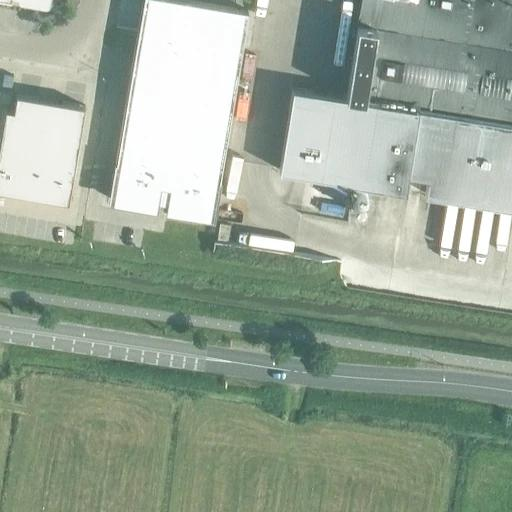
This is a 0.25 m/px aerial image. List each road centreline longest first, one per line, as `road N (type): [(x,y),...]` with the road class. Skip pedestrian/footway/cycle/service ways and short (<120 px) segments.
road 1 (secondary): [(511,393),(321,377),(0,331)]
road 2 (unclassified): [(96,0),(85,62),(0,47)]
